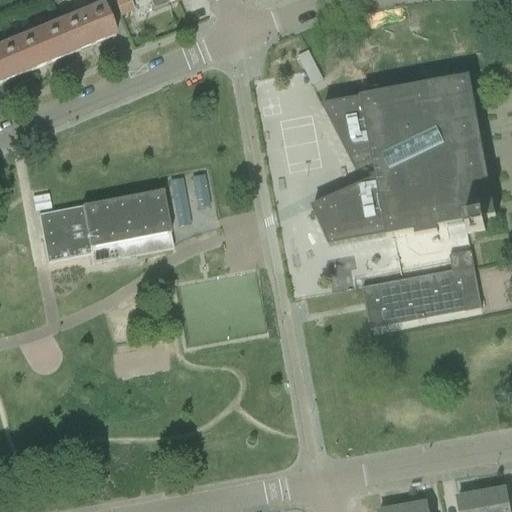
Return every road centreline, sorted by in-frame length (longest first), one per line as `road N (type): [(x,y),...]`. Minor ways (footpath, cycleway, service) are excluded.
road 1 (residential): [(0,135),(243,44)]
road 2 (residential): [(324,488),(511,454)]
road 3 (residential): [(191,511),(324,488)]
road 4 (residential): [(243,44),(363,0)]
